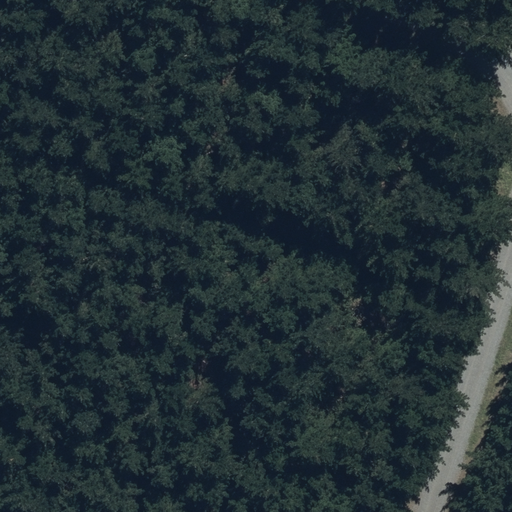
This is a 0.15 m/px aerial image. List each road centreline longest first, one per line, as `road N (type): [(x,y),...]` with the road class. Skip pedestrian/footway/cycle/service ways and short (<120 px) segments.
road 1 (track): [(511,263),(432,511)]
road 2 (track): [(305,0),(511,71)]
